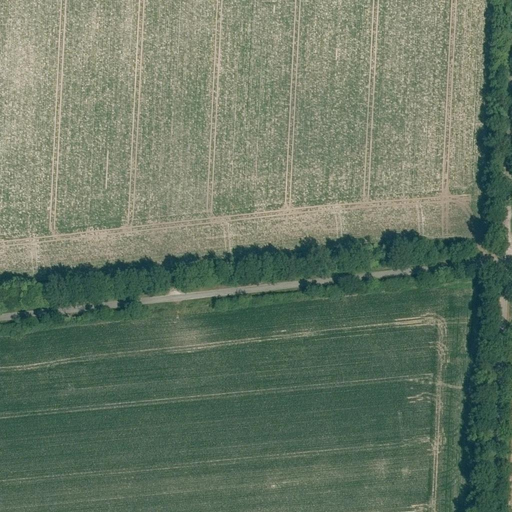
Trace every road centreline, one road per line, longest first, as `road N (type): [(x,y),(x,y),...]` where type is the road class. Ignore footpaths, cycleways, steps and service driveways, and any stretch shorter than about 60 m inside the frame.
road 1 (unclassified): [(505,260),(0,315)]
road 2 (unclassified): [(492,511),(505,260)]
road 3 (track): [(505,260),(511,87)]
